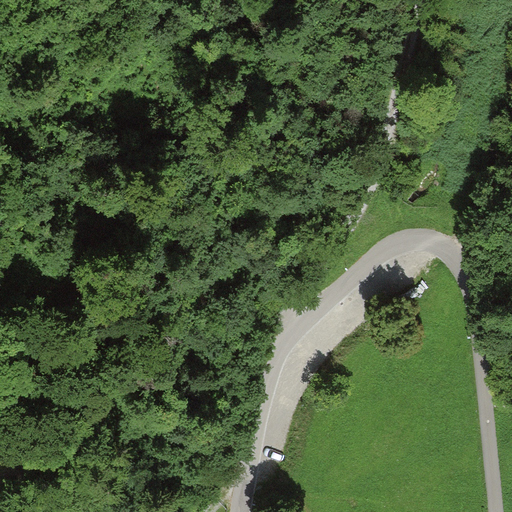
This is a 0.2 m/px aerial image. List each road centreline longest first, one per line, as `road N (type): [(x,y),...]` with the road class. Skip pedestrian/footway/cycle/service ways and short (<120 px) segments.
road 1 (residential): [(240,511),(281,351),(389,249),(413,240),(430,240),(457,259),(479,310),(496,511)]
road 2 (track): [(425,0),(360,206),(292,310),(281,351)]
